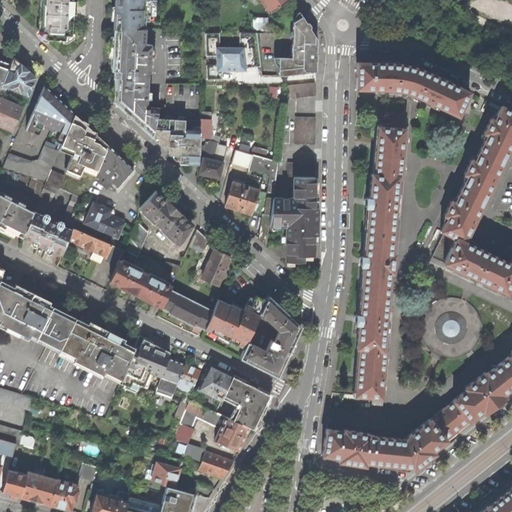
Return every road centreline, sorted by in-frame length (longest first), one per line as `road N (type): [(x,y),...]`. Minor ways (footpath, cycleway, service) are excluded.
road 1 (residential): [(0,247),(310,400)]
road 2 (residential): [(76,94),(324,315)]
road 3 (residential): [(345,25),(324,315)]
road 4 (residential): [(345,25),(511,93)]
road 5 (residential): [(310,400),(283,413),(217,511)]
road 6 (secondary): [(511,423),(400,511)]
